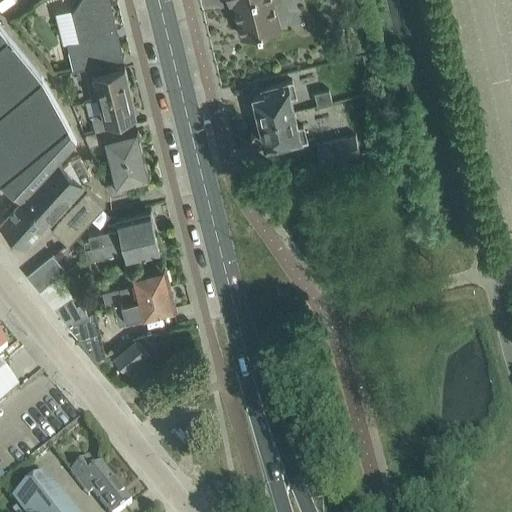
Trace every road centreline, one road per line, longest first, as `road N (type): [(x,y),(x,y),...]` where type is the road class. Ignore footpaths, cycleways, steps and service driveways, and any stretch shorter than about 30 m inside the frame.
road 1 (primary): [(275,462),(160,0)]
road 2 (unclassified): [(134,441),(0,276)]
